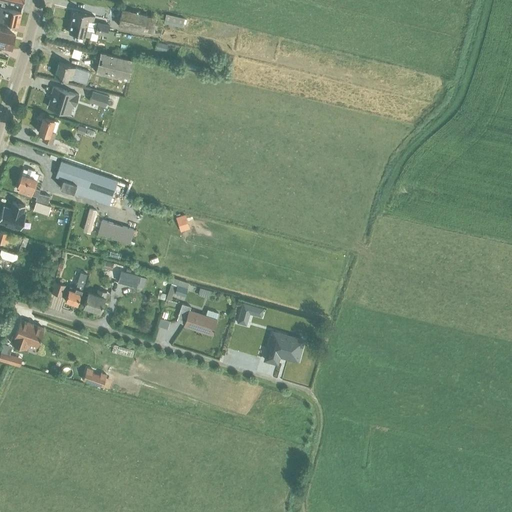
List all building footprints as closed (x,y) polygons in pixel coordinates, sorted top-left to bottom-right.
[(0,20),(18,25),(21,11),(0,6),(0,20)] [(118,26),(143,32),(143,31),(153,33),(156,18),(147,16),(147,14),(122,8),(118,26)] [(73,10),(71,21),(87,25),(96,27),(97,23),(93,22),(94,16),(89,15),(89,14),(73,10)] [(166,13),(164,22),(183,26),(185,18),(166,13)] [(87,25),(71,21),(68,32),(84,36),(84,35),(90,36),(91,31),(95,32),(96,27),(87,25)] [(96,27),(108,29),(109,24),(97,21),(97,23),(96,27)] [(108,29),(96,27),(95,32),(106,35),(108,29)] [(0,30),(0,44),(11,47),(11,46),(13,46),(14,41),(13,40),(14,34),(0,30)] [(157,41),(155,48),(166,51),(167,44),(157,41)] [(133,60),(100,52),(96,72),(129,79),(133,60)] [(59,62),(54,76),(67,80),(68,77),(77,80),(87,84),(91,72),(75,67),(59,62)] [(75,104),(79,93),(53,85),(50,94),(53,94),(49,107),(68,113),(71,103),(75,104)] [(92,90),(89,101),(104,106),(108,95),(92,90)] [(51,143),(59,122),(43,116),(41,124),(39,124),(37,129),(39,129),(38,131),(44,134),(42,140),(51,143)] [(78,125),(76,132),(84,135),(86,128),(78,125)] [(59,147),(58,154),(72,157),(74,150),(59,147)] [(109,204),(118,180),(71,164),(73,160),(63,156),(62,160),(60,160),(55,175),(63,178),(60,187),(74,191),(75,187),(83,190),(81,194),(109,204)] [(35,199),(47,203),(50,196),(38,192),(39,189),(33,187),(37,174),(34,173),(35,171),(28,168),(27,170),(23,169),(18,184),(20,185),(19,189),(37,195),(35,199)] [(3,206),(0,214),(0,222),(20,229),(26,213),(22,212),(25,205),(12,201),(10,208),(3,206)] [(36,201),(33,210),(47,215),(50,206),(36,201)] [(190,229),(185,215),(176,218),(180,232),(190,229)] [(130,242),(134,229),(102,219),(98,233),(130,242)] [(12,234),(0,229),(0,242),(5,244),(5,241),(9,243),(12,234)] [(104,261),(102,268),(111,270),(113,263),(104,261)] [(136,286),(139,275),(121,270),(118,281),(136,286)] [(82,289),(87,274),(80,272),(77,282),(76,288),(70,286),(65,300),(77,304),(82,289)] [(175,294),(185,298),(189,284),(173,279),(171,284),(177,286),(175,294)] [(62,295),(66,284),(55,281),(51,292),(62,295)] [(83,306),(100,311),(106,292),(98,289),(96,294),(88,291),(83,306)] [(242,302),(236,322),(246,324),(249,313),(251,304),(242,302)] [(207,308),(205,315),(189,310),(191,306),(182,303),(177,319),(185,322),(184,325),(211,334),(219,312),(207,308)] [(15,333),(12,343),(27,349),(29,344),(38,347),(43,331),(44,328),(33,324),(20,320),(15,333)] [(272,330),(263,361),(278,365),(280,357),(298,362),(305,339),(272,330)] [(1,349),(0,353),(0,360),(20,366),(22,357),(10,353),(12,345),(3,343),(1,349)] [(278,373),(280,367),(264,362),(262,369),(278,373)] [(87,367),(83,379),(103,386),(107,373),(101,371),(100,374),(92,371),(93,368),(87,367)]
